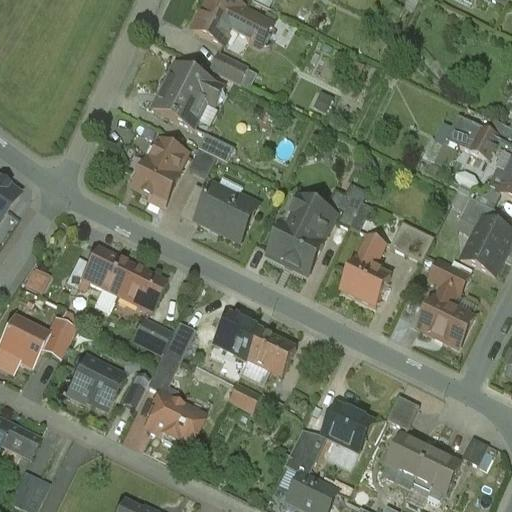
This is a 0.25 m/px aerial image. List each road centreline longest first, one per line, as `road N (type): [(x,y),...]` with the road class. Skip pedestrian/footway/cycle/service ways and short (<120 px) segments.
road 1 (residential): [(465,395),(60,192)]
road 2 (residential): [(235,511),(0,396)]
road 3 (residential): [(146,0),(60,192)]
